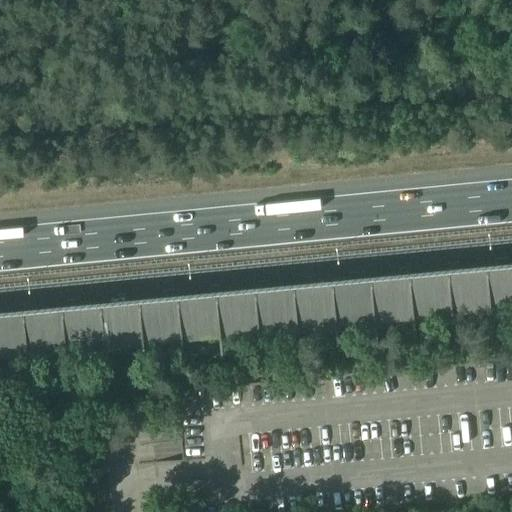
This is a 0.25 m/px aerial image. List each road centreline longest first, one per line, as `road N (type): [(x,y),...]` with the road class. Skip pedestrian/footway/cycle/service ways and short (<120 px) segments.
road 1 (motorway): [(511,201),(0,250)]
road 2 (motorway): [(0,318),(511,269)]
